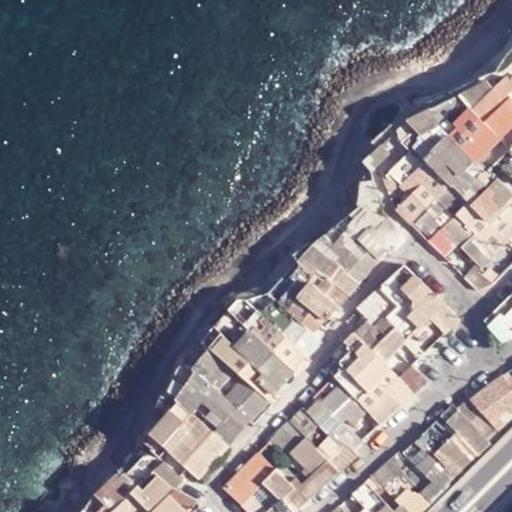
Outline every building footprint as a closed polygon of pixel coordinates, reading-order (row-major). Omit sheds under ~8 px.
[(511,81),(508,77),(497,88),(506,97),(511,90),(511,81)] [(495,89),(488,82),(408,121),(423,137),(441,128),(450,135),(475,111),(504,141),(511,133),(511,103),(497,88),(496,88),(495,89)] [(475,111),(450,135),(479,167),(504,141),(475,111)] [(415,148),(417,150),(426,160),(452,185),(453,186),(465,197),(473,189),(460,176),(466,171),(475,180),(484,172),(479,167),(450,135),(441,128),(423,137),(425,139),(415,148)] [(384,145),(364,163),(374,172),(393,156),(384,145)] [(414,153),(392,174),(402,187),(413,195),(424,183),(439,197),(452,185),(426,160),(417,150),(414,153)] [(511,158),(502,168),(511,177),(511,158)] [(488,200),(500,211),(511,199),(511,192),(499,179),(490,188),(495,193),(488,200)] [(360,181),(360,208),(379,214),(383,204),(375,180),(360,181)] [(413,195),(398,210),(412,224),(439,197),(424,183),(413,195)] [(455,218),(429,242),(445,258),(460,244),(481,265),(484,269),(497,255),(458,215),(470,203),(465,197),(453,186),(452,185),(439,197),(455,218)] [(465,197),(470,203),(489,223),(500,211),(488,200),(487,202),(473,189),(465,197)] [(511,199),(500,211),(489,223),(509,243),(511,239),(511,199)] [(470,203),(458,215),(497,255),(509,243),(489,223),(470,203)] [(315,245),(337,263),(359,239),(372,229),(376,232),(388,220),(389,219),(379,214),(360,208),(315,245)] [(376,232),(393,246),(406,233),(388,220),(376,232)] [(359,239),(382,261),(393,246),(376,232),(372,229),(359,239)] [(337,263),(362,283),(382,261),(359,239),(337,263)] [(315,245),(299,262),(309,271),(312,267),(319,272),(350,295),(362,283),(337,263),(315,245)] [(481,265),(466,279),(479,292),(491,287),(495,284),(481,272),(484,269),(481,265)] [(384,288),(382,289),(398,305),(387,317),(411,340),(432,319),(447,333),(462,318),(440,298),(423,282),(405,266),(383,286),(384,288)] [(340,307),(350,295),(319,272),(309,283),(340,307)] [(328,321),(340,307),(309,283),(299,298),(308,304),(327,320),(328,321)] [(359,310),(369,321),(376,328),(387,317),(398,305),(382,289),(359,310)] [(511,296),(486,322),(504,343),(511,338),(511,296)] [(319,340),(313,335),(297,319),(276,299),(261,312),(309,357),(322,342),(319,340)] [(308,304),(297,319),(313,335),(318,329),(327,320),(308,304)] [(295,372),(309,357),(261,312),(247,326),(251,331),(295,372)] [(369,321),(355,335),(362,341),(389,367),(411,340),(387,317),(376,328),(369,321)] [(211,349),(224,360),(236,346),(216,328),(202,341),(211,349)] [(318,329),(313,335),(319,340),(324,335),(318,329)] [(251,331),(236,346),(265,374),(259,380),(275,395),(295,372),(251,331)] [(399,408),(414,395),(401,380),(389,367),(362,341),(355,335),(346,344),(347,345),(348,344),(354,349),(331,372),(336,376),(369,411),(382,425),(399,409),(399,408)] [(236,346),(224,360),(237,372),(238,371),(271,401),(275,395),(259,380),(265,374),(236,346)] [(224,360),(211,349),(194,369),(198,372),(223,395),(251,420),(271,401),(238,371),(237,372),(224,360)] [(178,400),(180,402),(194,414),(206,401),(212,407),(223,395),(198,372),(178,400)] [(336,376),(304,409),(317,422),(328,410),(339,422),(345,416),(354,425),(369,411),(336,376)] [(488,388),(472,403),(495,428),(511,414),(511,380),(510,382),(505,376),(488,388)] [(219,429),(232,441),(250,421),(251,420),(223,395),(212,407),(227,420),(219,429)] [(470,400),(459,410),(463,415),(476,428),(487,439),(497,429),(495,428),(472,403),(470,400)] [(180,402),(154,435),(165,447),(182,429),(186,432),(199,419),(194,414),(180,402)] [(454,405),(442,416),(458,433),(463,437),(462,438),(464,440),(476,428),(463,415),(459,410),(454,405)] [(304,409),(291,423),(329,461),(340,473),(360,456),(354,449),(333,437),(330,435),(317,422),(304,409)] [(201,479),(231,446),(199,419),(186,432),(170,450),(201,479)] [(292,484),(297,490),(329,461),(291,423),(274,440),(304,471),(292,484)] [(333,437),(354,449),(364,441),(344,424),(333,437)] [(426,441),(421,447),(454,477),(476,453),(464,440),(462,438),(463,437),(458,433),(447,443),(432,427),(422,437),(426,441)] [(182,429),(165,447),(170,450),(186,432),(182,429)] [(416,443),(396,464),(415,485),(422,493),(435,504),(457,481),(454,477),(421,447),(416,443)] [(261,454),(226,489),(242,505),(265,481),(282,502),(297,490),(292,484),(279,469),(277,471),(261,454)] [(392,460),(375,476),(400,502),(416,487),(415,485),(396,464),(392,460)] [(269,511),(296,511),(340,473),(329,461),(297,490),(282,502),(269,511)] [(166,462),(156,471),(175,489),(184,480),(166,462)] [(156,471),(133,494),(149,511),(152,511),(171,494),(175,489),(156,471)] [(356,497),(344,509),(346,511),(397,511),(369,481),(354,495),(356,497)] [(175,489),(171,494),(185,511),(188,511),(199,503),(175,489)] [(149,511),(133,494),(114,511),(149,511)] [(152,511),(185,511),(171,494),(152,511)] [(258,500),(248,510),(249,511),(269,511),(258,500)]
